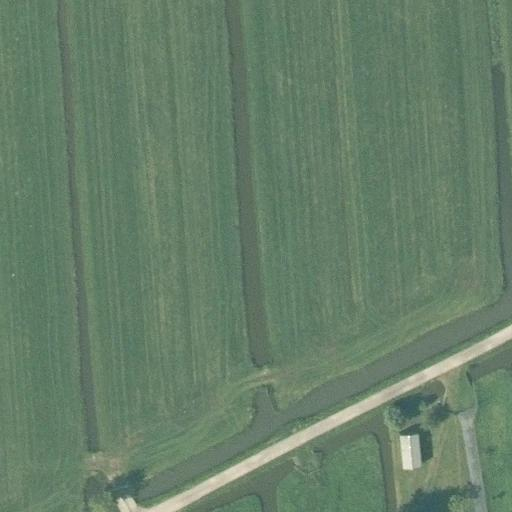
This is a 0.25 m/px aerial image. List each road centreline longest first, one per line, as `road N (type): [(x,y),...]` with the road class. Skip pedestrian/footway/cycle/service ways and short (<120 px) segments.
road 1 (track): [(113,466),(179,438),(245,387),(458,288),(444,0)]
road 2 (track): [(155,511),(511,328)]
road 3 (track): [(21,511),(74,471),(113,466),(132,511)]
